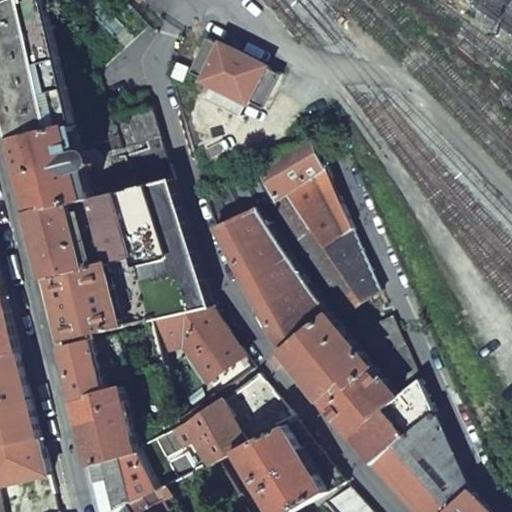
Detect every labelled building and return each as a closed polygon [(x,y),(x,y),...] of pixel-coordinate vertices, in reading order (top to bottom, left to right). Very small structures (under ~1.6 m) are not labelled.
[(72,124),(79,123),(51,0),(16,0),(6,4),(0,6),(0,77),(13,138),(72,124)] [(185,125),(202,181),(273,146),(265,130),(239,142),(235,135),(253,101),(267,109),(284,75),(210,38),(194,72),(217,85),(210,98),(200,94),(185,125)] [(124,112),(135,146),(163,138),(153,106),(124,112)] [(22,176),(31,212),(74,202),(90,198),(84,174),(96,170),(99,168),(101,163),(101,157),(99,152),(95,149),(92,148),(89,148),(78,150),(72,124),(13,138),(22,176)] [(205,191),(218,227),(264,208),(273,204),(352,320),(387,303),(313,139),(205,191)] [(132,151),(142,186),(175,179),(164,143),(132,151)] [(74,202),(91,268),(110,263),(194,243),(175,179),(142,186),(90,198),(74,202)] [(44,268),(47,278),(91,268),(74,202),(31,212),(44,268)] [(218,227),(287,353),(334,315),(336,314),(264,208),(218,227)] [(110,263),(126,327),(158,319),(212,305),(194,243),(110,263)] [(0,256),(0,356),(24,351),(13,304),(1,256),(0,256)] [(59,328),(64,347),(82,342),(81,337),(126,327),(110,263),(91,268),(47,278),(59,328)] [(212,305),(158,319),(166,348),(182,344),(192,386),(246,351),(212,305)] [(287,353),(352,436),(384,411),(402,396),(362,349),(334,315),(287,353)] [(362,349),(402,396),(423,380),(393,316),(361,331),(369,342),(362,349)] [(73,384),(77,401),(108,391),(96,341),(96,339),(82,342),(64,347),(73,384)] [(32,382),(24,351),(0,356),(0,449),(46,439),(32,382)] [(262,437),(297,411),(261,372),(229,393),(262,437)] [(405,438),(436,412),(423,380),(402,396),(384,411),(405,438)] [(84,429),(92,466),(123,458),(141,453),(125,386),(108,391),(77,401),(84,429)] [(197,448),(208,467),(240,448),(209,406),(184,425),(197,448)] [(405,438),(384,411),(352,436),(375,464),(405,438)] [(460,457),(436,412),(405,438),(375,464),(405,497),(417,511),(452,511),(477,488),(460,457)] [(274,511),(298,511),(350,481),(302,421),(238,452),(274,511)] [(0,511),(6,511),(3,501),(21,496),(18,482),(55,474),(48,446),(46,439),(0,449),(0,511)] [(92,466),(103,511),(114,511),(133,503),(123,458),(92,466)] [(151,511),(150,509),(163,504),(179,498),(171,484),(133,503),(114,511),(151,511)] [(376,511),(353,486),(328,502),(336,511),(376,511)] [(498,511),(477,488),(452,511),(498,511)]
